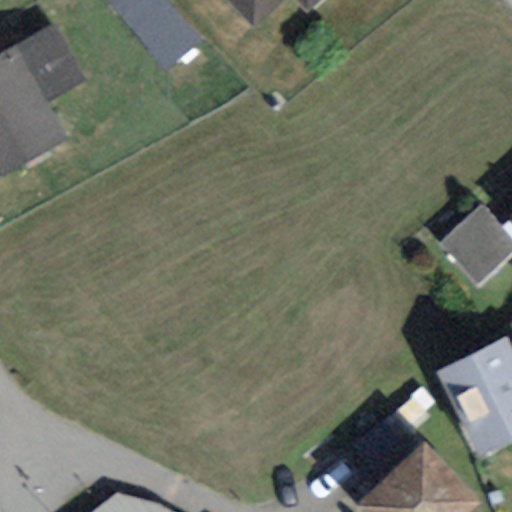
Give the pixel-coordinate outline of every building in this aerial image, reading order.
[(108,0),(166,69),(199,42),(164,0),(108,0)] [(304,17),(322,0),(222,0),(254,33),(288,1),(304,17)] [(0,53),(0,177),(66,142),(45,102),(83,81),(53,25),(0,53)] [(477,288),(511,256),(511,241),(482,208),(439,246),(477,288)] [(511,348),(511,349),(505,339),(439,374),(483,459),(511,443),(511,348)] [(473,511),(483,503),(424,441),(353,509),(356,511),(473,511)] [(165,511),(120,495),(98,511),(165,511)]
